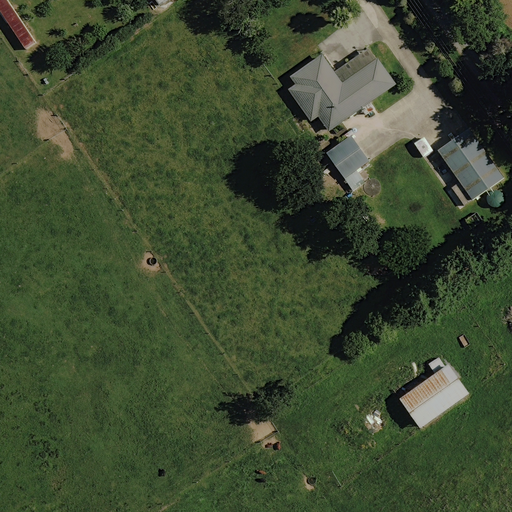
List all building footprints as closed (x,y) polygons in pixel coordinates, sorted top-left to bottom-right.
[(9,0),(0,0),(0,15),(20,47),(34,38),(9,0)] [(395,86),(371,51),(355,62),(359,69),(341,82),(323,57),(293,78),(299,86),(290,92),(312,123),(320,118),(330,132),(395,86)] [(489,192),(504,181),(470,133),(455,144),(440,154),(474,202),(489,192)] [(345,180),(357,171),(368,163),(351,139),(328,155),(345,180)] [(422,430),(466,398),(472,394),(452,365),(446,369),(439,360),(430,367),(436,376),(401,401),(422,430)]
